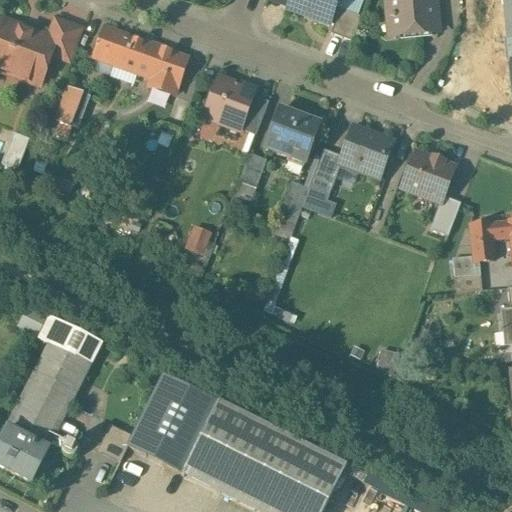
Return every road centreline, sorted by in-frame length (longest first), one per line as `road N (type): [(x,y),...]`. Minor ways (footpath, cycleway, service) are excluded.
road 1 (residential): [(230,43),(511,143)]
road 2 (residential): [(110,0),(230,43)]
